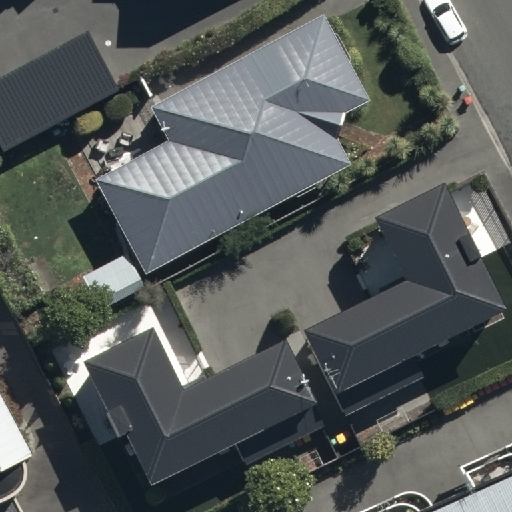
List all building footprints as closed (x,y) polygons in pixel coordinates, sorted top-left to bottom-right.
[(80,278),(97,312),(143,288),(139,280),(350,167),(334,141),(342,119),(367,105),(320,17),(144,112),(161,144),(89,182),(127,253),(80,278)] [(0,152),(0,153),(115,97),(86,38),(0,79),(0,152)] [(374,221),(403,280),(298,333),(332,401),(502,316),(438,189),(374,221)] [(146,330),(78,364),(143,491),(310,408),(280,346),(179,396),(146,330)] [(0,511),(17,511),(11,499),(12,497),(14,496),(16,494),(17,492),(19,489),(20,487),(21,485),(21,482),(22,480),(22,477),(22,475),(22,472),(22,470),(21,468),(20,465),(33,459),(0,397),(0,511)] [(509,445),(452,472),(464,493),(433,507),(432,506),(431,504),(430,504),(429,503),(428,502),(427,501),(426,500),(425,499),(424,498),(423,498),(422,497),(420,497),(419,496),(418,496),(417,495),(415,495),(414,494),(413,494),(412,494),(410,494),(409,494),(408,494),(406,494),(405,494),(404,494),(402,494),(401,494),(400,494),(398,495),(397,495),(396,496),(395,496),(393,497),(392,497),(391,498),(361,511),(511,511),(511,443),(511,444),(510,445),(509,445)]
